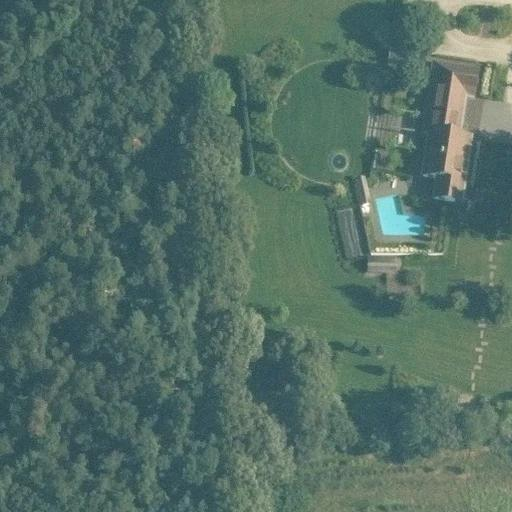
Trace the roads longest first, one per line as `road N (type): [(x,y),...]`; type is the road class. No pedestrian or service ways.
road 1 (track): [(219,511),(160,0)]
road 2 (track): [(0,125),(76,107),(172,103)]
